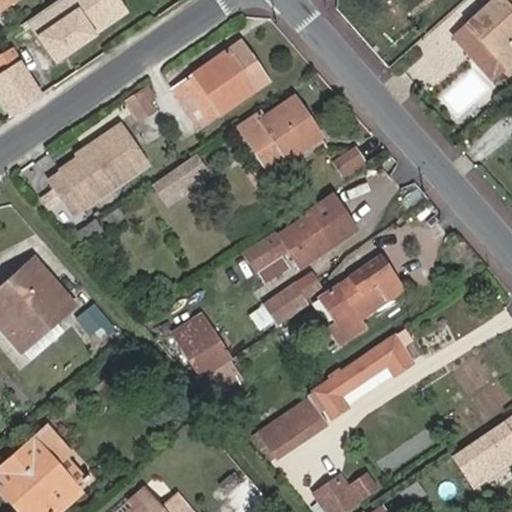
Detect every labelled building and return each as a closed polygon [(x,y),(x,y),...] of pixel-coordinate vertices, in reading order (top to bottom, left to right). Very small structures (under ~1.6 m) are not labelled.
[(0,0),(0,9),(11,1),(10,0),(0,0)] [(94,33),(87,22),(113,5),(109,0),(59,0),(30,20),(57,60),(95,35),(94,33)] [(127,11),(119,0),(109,0),(113,5),(87,22),(94,33),(127,11)] [(455,32),(495,78),(511,62),(511,13),(500,0),(487,0),(489,2),(455,32)] [(254,60),(241,41),(236,45),(248,65),(254,60)] [(207,122),(208,124),(268,82),(254,60),(248,65),(236,45),(180,84),(207,122)] [(0,95),(12,115),(40,95),(13,50),(0,57),(0,70),(2,74),(0,75),(0,95)] [(137,108),(159,96),(152,83),(130,96),(137,108)] [(197,130),(207,122),(180,84),(170,91),(197,130)] [(269,174),(322,138),(295,97),(265,117),(260,110),(236,126),(269,174)] [(53,179),(78,214),(152,162),(125,123),(89,147),(93,153),(86,158),(84,155),(64,168),(66,171),(53,179)] [(332,163),(341,177),(365,161),(356,147),(332,163)] [(153,184),(165,201),(207,173),(196,156),(153,184)] [(351,234),(357,230),(336,197),(330,201),(351,234)] [(299,270),(351,234),(330,201),(245,254),(257,273),(288,253),(299,270)] [(75,234),(82,245),(103,230),(96,219),(75,234)] [(458,249),(467,242),(460,235),(452,241),(458,249)] [(367,326),(360,318),(401,290),(379,259),(319,298),(333,320),(325,325),(338,345),(367,326)] [(35,261),(0,290),(0,303),(41,268),(35,261)] [(0,303),(0,327),(20,351),(72,304),(41,268),(0,303)] [(271,321),(274,326),(305,305),(302,299),(320,288),(311,274),(250,314),(260,328),(271,321)] [(213,333),(201,314),(169,334),(182,353),(213,333)] [(327,421),(349,406),(344,397),(386,369),(391,377),(412,363),(405,351),(412,346),(402,330),(338,374),(336,370),(325,377),(327,381),(310,393),(312,396),(258,432),(276,460),(328,424),(327,421)] [(213,333),(182,353),(200,380),(231,360),(213,333)] [(175,358),(182,353),(169,334),(160,340),(175,358)] [(335,368),(324,376),(325,377),(336,370),(335,368)] [(344,397),(349,406),(391,377),(386,369),(344,397)] [(511,418),(454,457),(473,485),(511,459),(511,418)] [(57,511),(80,493),(77,490),(56,464),(66,455),(68,453),(46,428),(0,469),(0,476),(7,485),(29,510),(30,511),(57,511)] [(77,490),(87,481),(66,455),(56,464),(77,490)] [(326,511),(345,511),(359,503),(341,475),(314,493),(326,511)] [(399,492),(406,504),(421,494),(414,483),(399,492)] [(1,491),(18,511),(26,511),(29,510),(7,485),(1,491)] [(163,511),(155,502),(144,490),(131,501),(135,506),(127,511),(163,511)] [(163,511),(178,511),(183,509),(167,492),(155,502),(163,511)] [(388,511),(383,503),(368,511),(388,511)]
